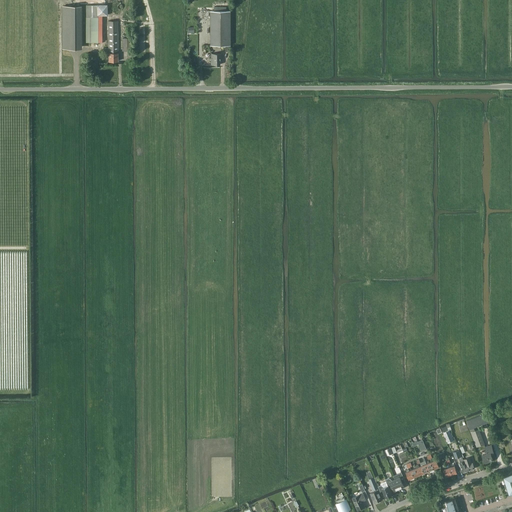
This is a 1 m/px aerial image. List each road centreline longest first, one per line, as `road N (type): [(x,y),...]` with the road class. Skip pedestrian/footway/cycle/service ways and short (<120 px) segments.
road 1 (unclassified): [(0,89),(511,89)]
road 2 (residential): [(384,511),(511,465)]
